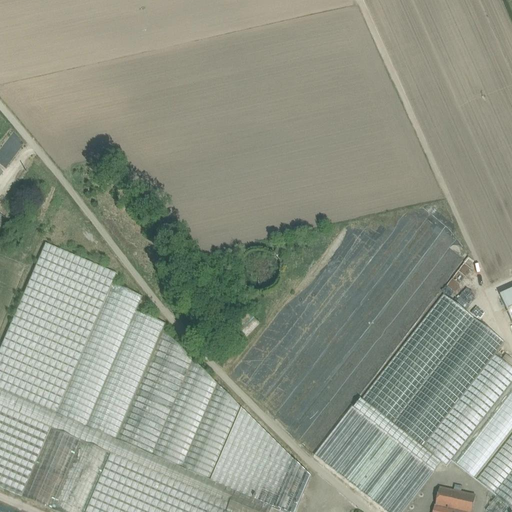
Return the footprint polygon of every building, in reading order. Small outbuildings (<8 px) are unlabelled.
[(90,169),(80,173),(83,178),(92,175),(90,169)] [(37,265),(0,351),(0,488),(21,498),(51,429),(57,415),(112,285),(117,275),(46,245),(37,265)] [(474,277),(470,282),(478,290),(483,285),(474,277)] [(469,283),(466,286),(474,294),(477,290),(469,283)] [(112,285),(57,415),(117,441),(164,332),(163,331),(166,325),(136,313),(142,298),(112,285)] [(511,291),(500,296),(511,322),(511,291)] [(444,296),(362,401),(392,425),(474,320),(444,296)] [(247,313),(221,339),(233,351),(258,325),(247,313)] [(474,320),(392,425),(422,448),(458,402),(495,356),(504,344),(474,320)] [(164,332),(117,441),(152,456),(193,361),(164,332)] [(511,369),(495,356),(458,402),(482,421),(487,415),(511,382),(511,369)] [(193,361),(152,456),(182,469),(217,385),(193,361)] [(511,382),(482,421),(451,461),(474,479),(511,430),(511,382)] [(217,385),(182,469),(211,481),(242,410),(217,385)] [(362,401),(361,400),(354,409),(399,444),(434,472),(441,463),(422,448),(392,425),(362,401)] [(482,421),(458,402),(422,448),(441,463),(446,467),(451,461),(482,421)] [(354,409),(352,408),(314,456),(361,492),(399,444),(354,409)] [(242,410),(211,481),(235,492),(262,429),(242,410)] [(117,441),(57,415),(51,429),(111,455),(117,441)] [(86,511),(111,455),(51,429),(21,498),(55,511),(86,511)] [(262,429),(235,492),(255,501),(260,489),(279,446),(262,429)] [(511,435),(476,481),(494,495),(511,472),(511,435)] [(152,456),(117,441),(111,455),(135,465),(160,476),(184,486),(208,496),(229,505),(226,511),(270,511),(272,508),(255,501),(235,492),(211,481),(182,469),(152,456)] [(403,511),(434,472),(399,444),(361,492),(385,511),(403,511)] [(279,446),(260,489),(281,498),(281,499),(297,463),(279,446)] [(111,455),(86,511),(115,511),(135,465),(111,455)] [(135,465),(115,511),(144,511),(160,476),(135,465)] [(301,511),(316,479),(298,465),(278,511),(281,511),(301,511)] [(511,511),(511,472),(494,495),(497,497),(486,511),(487,511),(511,511)] [(160,476),(144,511),(173,511),(184,486),(160,476)] [(184,486),(173,511),(201,511),(208,496),(184,486)] [(281,498),(260,489),(255,501),(272,508),(276,510),(281,498)] [(472,511),(475,496),(439,489),(435,508),(452,511),(472,511)] [(208,496),(201,511),(226,511),(229,505),(208,496)]
